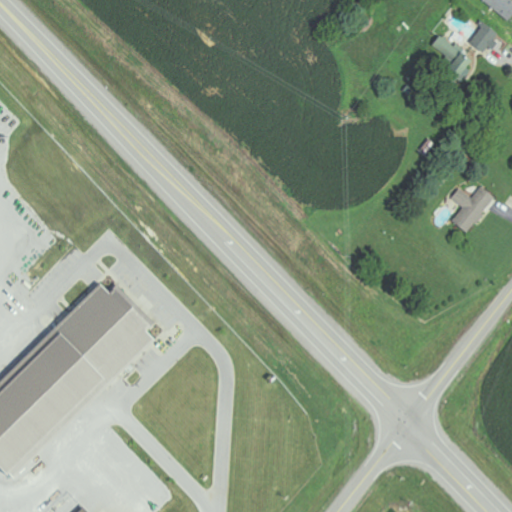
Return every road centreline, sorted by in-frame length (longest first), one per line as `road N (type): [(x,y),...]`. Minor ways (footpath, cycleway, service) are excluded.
road 1 (primary): [(492,511),(0,3)]
road 2 (secondary): [(337,511),(511,289)]
